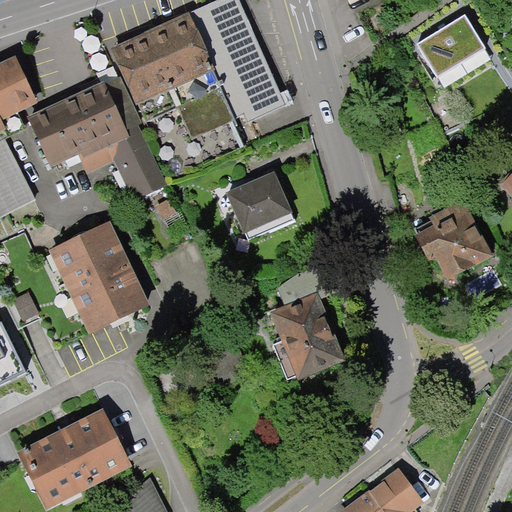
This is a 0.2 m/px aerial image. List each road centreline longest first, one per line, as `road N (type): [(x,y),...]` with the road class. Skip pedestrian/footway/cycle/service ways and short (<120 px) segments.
road 1 (secondary): [(405,380),(298,0)]
road 2 (secondary): [(297,511),(378,439),(397,415),(405,380)]
